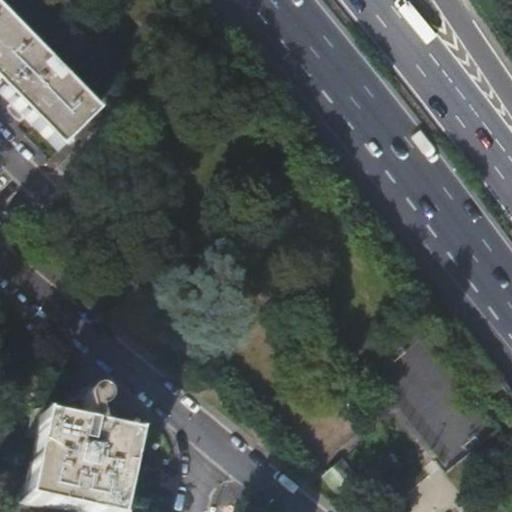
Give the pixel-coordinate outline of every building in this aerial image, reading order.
[(0,90),(17,108),(59,150),(95,114),(0,17),(0,90)] [(44,420),(25,504),(64,511),(120,511),(135,437),(106,431),(115,420),(102,409),(104,404),(104,400),(103,396),(97,392),(92,393),(87,395),(84,401),(85,405),(69,411),(71,417),(69,424),(44,420)] [(66,400),(69,411),(85,405),(84,401),(87,395),(66,400)] [(102,409),(115,420),(121,411),(103,396),(104,400),(104,404),(102,409)] [(344,461),(324,477),(330,483),(349,467),(344,461)] [(330,483),(346,501),(364,486),(349,467),(330,483)]
